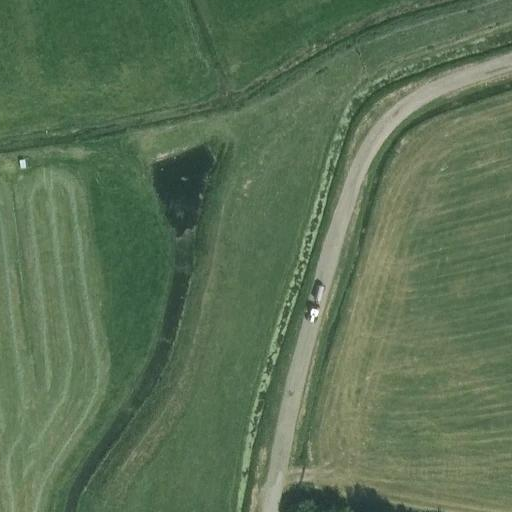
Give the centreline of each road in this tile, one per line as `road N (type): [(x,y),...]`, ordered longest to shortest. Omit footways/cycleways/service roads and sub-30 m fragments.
road 1 (track): [(280,470),(319,298),(365,153),(418,98),(511,63)]
road 2 (track): [(280,470),(511,504)]
